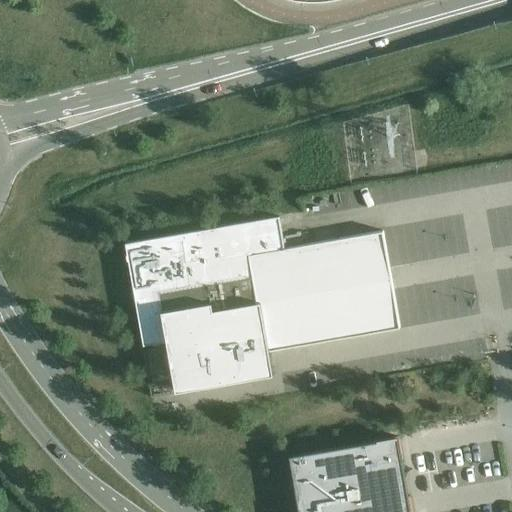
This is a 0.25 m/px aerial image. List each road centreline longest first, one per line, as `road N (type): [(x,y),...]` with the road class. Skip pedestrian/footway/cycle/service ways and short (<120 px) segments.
road 1 (secondary): [(0,164),(123,119),(511,7)]
road 2 (secondary): [(467,0),(0,117)]
road 3 (tertiary): [(185,511),(60,391),(0,301)]
road 4 (tertiary): [(0,383),(71,473),(116,511)]
